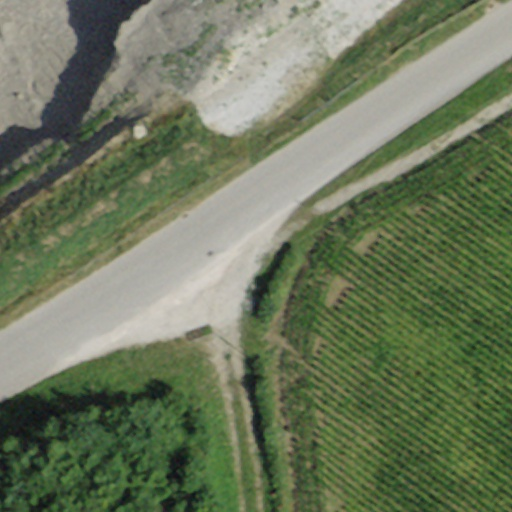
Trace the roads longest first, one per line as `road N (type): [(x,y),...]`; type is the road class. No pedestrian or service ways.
road 1 (tertiary): [(0,364),(511,34)]
road 2 (track): [(220,229),(245,511)]
